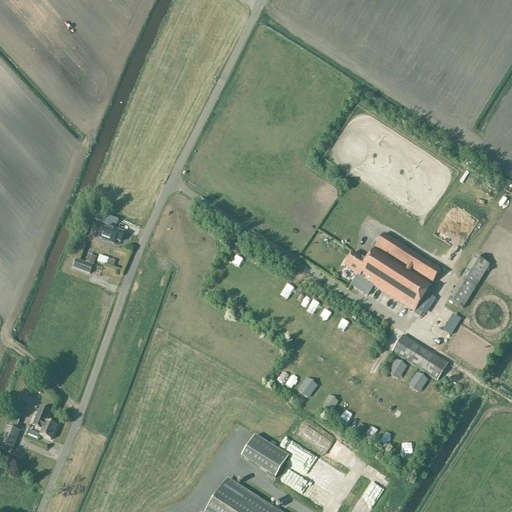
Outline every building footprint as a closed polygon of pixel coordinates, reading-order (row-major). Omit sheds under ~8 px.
[(232,0),(204,0),(202,5),(235,21),(237,15),(224,9),(224,8),(228,10),(233,0),(232,0)] [(104,223),(106,217),(93,212),(91,218),(104,223)] [(118,221),(106,217),(104,223),(103,225),(115,229),(118,221)] [(115,229),(103,225),(98,239),(111,243),(112,240),(115,241),(116,240),(121,242),(124,234),(119,232),(119,231),(115,229)] [(353,247),(359,249),(364,232),(359,230),(353,247)] [(436,239),(460,242),(461,232),(437,230),(436,239)] [(441,272),(383,235),(366,262),(353,254),(345,266),(355,273),(355,275),(358,276),(351,287),(368,298),(375,287),(415,313),(441,272)] [(103,266),(107,254),(101,252),(97,263),(103,266)] [(464,309),(490,266),(476,257),(450,300),(464,309)] [(93,266),(76,260),(73,268),(90,274),(93,266)] [(293,300),(300,289),(290,283),(283,293),(293,300)] [(386,308),(391,302),(380,293),(375,299),(386,308)] [(309,305),(318,307),(319,301),(311,298),(309,305)] [(304,309),(309,312),(313,307),(308,303),(304,309)] [(343,325),(340,330),(349,335),(352,331),(343,325)] [(432,341),(444,347),(449,336),(437,330),(432,341)] [(288,337),(298,341),(300,336),(290,332),(288,337)] [(438,382),(448,366),(403,337),(392,353),(438,382)] [(45,422),(49,413),(41,409),(33,427),(42,430),(39,436),(50,441),(56,426),(45,422)] [(20,433),(15,431),(19,422),(11,419),(7,428),(0,444),(13,449),(20,433)] [(307,436),(305,441),(318,445),(322,432),(305,426),(302,434),(307,436)] [(254,435),(240,457),(274,478),(288,457),(254,435)] [(306,497),(315,483),(287,465),(278,480),(306,497)] [(279,511),(227,478),(205,511),(279,511)] [(387,495),(401,501),(408,487),(394,481),(387,495)]
